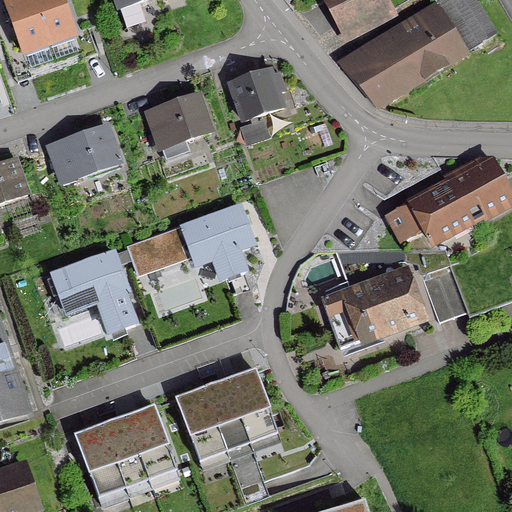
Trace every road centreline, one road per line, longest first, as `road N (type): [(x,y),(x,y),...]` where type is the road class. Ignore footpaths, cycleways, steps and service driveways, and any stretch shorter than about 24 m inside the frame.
road 1 (residential): [(374,129),(287,257),(269,302),(276,365),(304,414)]
road 2 (residential): [(0,132),(277,28)]
road 3 (residential): [(511,333),(304,414)]
road 4 (unknown): [(276,365),(67,424)]
road 5 (residential): [(374,129),(345,110),(277,28)]
road 6 (residential): [(511,141),(416,139),(374,129)]
